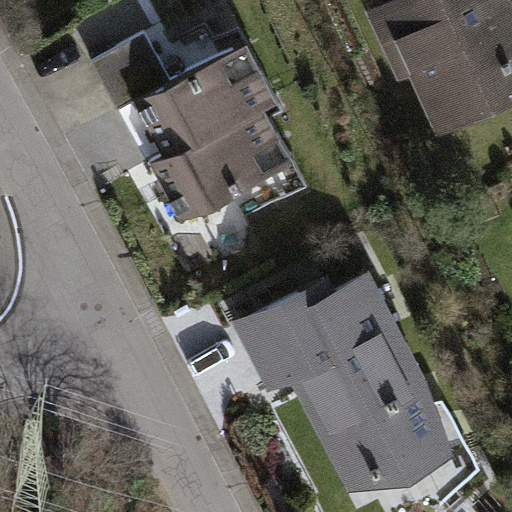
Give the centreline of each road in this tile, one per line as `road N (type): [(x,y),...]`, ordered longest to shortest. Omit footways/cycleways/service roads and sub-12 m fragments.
road 1 (residential): [(0,125),(110,330)]
road 2 (residential): [(110,330),(203,511)]
road 3 (residential): [(110,330),(0,384)]
